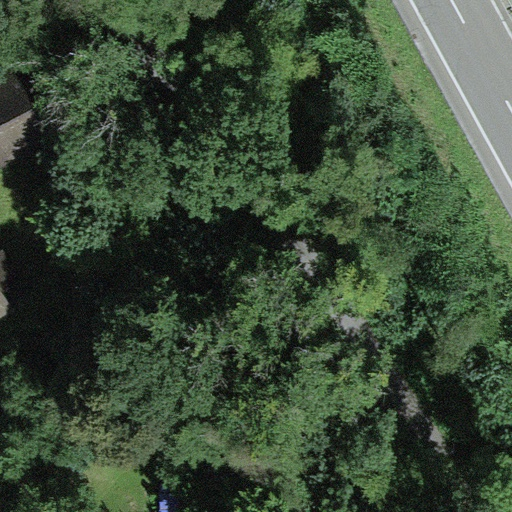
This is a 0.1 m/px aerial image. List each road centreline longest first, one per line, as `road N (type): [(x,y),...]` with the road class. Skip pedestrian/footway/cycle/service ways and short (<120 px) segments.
road 1 (track): [(461,511),(336,298),(109,0)]
road 2 (motorway): [(449,0),(511,112)]
